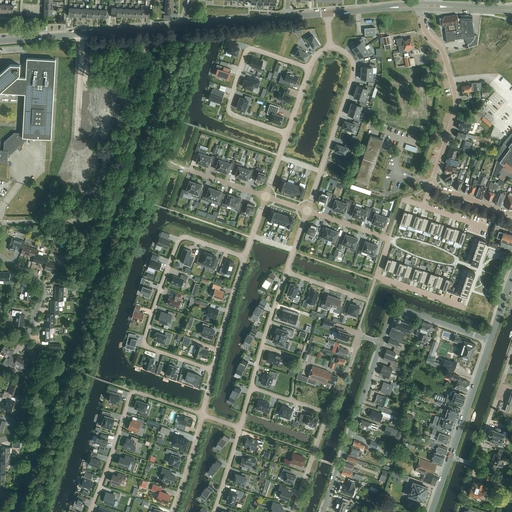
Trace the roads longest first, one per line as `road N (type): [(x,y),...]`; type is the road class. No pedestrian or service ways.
road 1 (residential): [(245,257),(182,237),(153,307),(146,346),(211,371)]
road 2 (residential): [(0,439),(11,435),(35,363),(26,342),(42,293),(40,283),(0,257)]
road 3 (residential): [(201,415),(132,392),(91,511)]
road 4 (residential): [(287,133),(228,109),(244,55),(254,49),(308,68)]
road 5 (residential): [(438,184),(455,94),(418,6)]
road 6 (residential): [(306,211),(353,74),(349,56),(329,47)]
road 7 (tertiary): [(0,41),(183,25)]
road 8 (residential): [(293,511),(322,411),(251,388)]
road 9 (residential): [(380,343),(323,511)]
road 10 (residential): [(490,339),(401,308),(380,343)]
road 11 (tertiary): [(450,455),(490,339)]
road 12 (residential): [(251,388),(286,273)]
